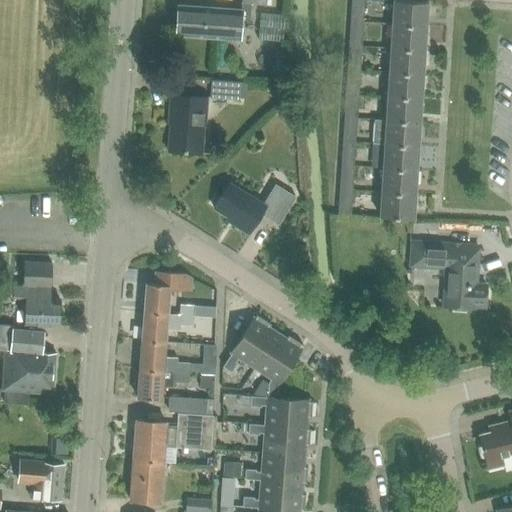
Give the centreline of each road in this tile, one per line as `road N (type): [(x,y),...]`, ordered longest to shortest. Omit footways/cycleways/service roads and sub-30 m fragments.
road 1 (residential): [(363,388),(347,353),(319,327),(178,239),(110,223)]
road 2 (tertiary): [(86,511),(110,223)]
road 3 (tertiary): [(110,223),(124,0)]
road 4 (residential): [(374,511),(363,388)]
